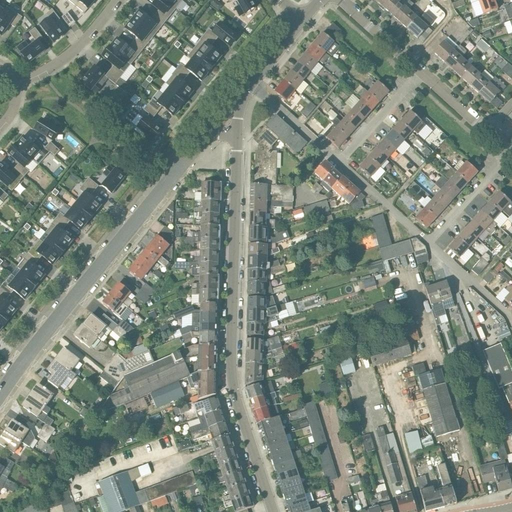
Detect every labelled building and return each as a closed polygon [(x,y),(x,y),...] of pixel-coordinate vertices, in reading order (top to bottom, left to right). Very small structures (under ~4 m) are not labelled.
[(80,0),(75,6),(84,14),(95,0),(80,0)] [(164,24),(176,10),(164,0),(148,0),(147,2),(159,11),(155,16),(164,24)] [(164,0),(176,10),(183,0),(164,0)] [(251,0),(236,0),(241,6),(235,9),(240,17),(245,14),(245,15),(256,9),(251,0)] [(396,0),(386,0),(382,6),(390,14),(400,3),(396,0)] [(454,10),(465,5),(463,0),(462,0),(452,4),(454,10)] [(494,0),(482,0),(479,1),(484,15),(498,10),(494,0)] [(400,3),(390,14),(399,22),(409,11),(400,3)] [(7,8),(4,12),(0,17),(0,35),(1,36),(9,25),(14,28),(22,18),(7,8)] [(41,26),(54,43),(64,36),(55,24),(60,20),(52,10),(46,14),(50,19),(41,26)] [(409,11),(399,22),(408,30),(417,19),(409,11)] [(153,38),(164,24),(155,16),(151,21),(139,12),(132,21),(153,38)] [(75,23),(68,13),(62,18),(69,28),(75,23)] [(417,19),(408,30),(419,40),(434,22),(425,14),(419,21),(417,19)] [(132,44),(142,51),(153,38),(132,21),(125,29),(136,39),(132,44)] [(61,22),(57,25),(64,34),(68,31),(61,22)] [(204,35),(214,43),(218,38),(230,47),(237,38),(220,24),(213,33),(209,30),(204,35)] [(325,54),(326,53),(332,56),(340,47),(333,42),(337,37),(342,32),(333,24),(324,34),(323,34),(314,45),(325,54)] [(37,42),(38,42),(43,39),(35,29),(29,33),(36,42),(37,42)] [(489,31),(483,33),(485,39),(491,37),(489,31)] [(210,48),(214,43),(204,35),(200,41),(194,49),(215,66),(215,65),(221,57),(210,48)] [(131,66),(142,51),(132,44),(128,49),(117,40),(110,48),(127,62),(126,62),(131,66)] [(36,42),(29,48),(25,43),(18,49),(22,53),(21,54),(29,64),(45,51),(38,42),(37,42),(36,42)] [(434,54),(445,64),(455,52),(444,42),(434,54)] [(504,49),(497,43),(494,47),(501,52),(504,49)] [(306,54),(318,63),(319,62),(328,68),(334,61),(325,54),(314,45),(306,54)] [(460,47),(455,52),(445,64),(454,71),(464,60),(462,58),(467,52),(460,47)] [(127,62),(110,48),(103,57),(114,66),(110,71),(119,79),(124,73),(120,70),(126,62),(127,62)] [(215,66),(194,49),(188,57),(192,61),(208,74),(215,66)] [(490,49),(486,53),(491,57),(495,53),(490,49)] [(151,58),(156,62),(160,57),(155,52),(151,58)] [(299,63),(310,72),(318,63),(306,54),(299,63)] [(464,60),(454,71),(462,79),(473,68),(464,60)] [(192,61),(186,68),(181,64),(176,70),(186,78),(190,73),(202,82),(208,74),(192,61)] [(291,72),(303,82),(310,72),(299,63),(291,72)] [(511,80),(511,67),(508,64),(502,72),(511,80)] [(94,67),(82,83),(91,91),(92,90),(96,94),(102,87),(97,83),(104,75),(94,67)] [(473,68),(462,79),(471,87),(481,76),(473,68)] [(182,83),(186,78),(176,70),(172,76),(166,84),(170,88),(170,87),(187,101),(187,100),(193,92),(182,83)] [(119,79),(110,71),(105,77),(115,85),(119,79)] [(284,81),(295,91),(303,82),(291,72),(284,81)] [(479,95),(490,84),(481,76),(471,87),(479,95)] [(295,91),(284,81),(275,93),(286,102),(295,91)] [(368,94),(379,104),(389,93),(378,83),(368,94)] [(500,94),(490,84),(479,95),(490,105),(491,104),(497,110),(503,104),(496,98),(500,94)] [(164,95),(180,108),(187,101),(170,87),(170,88),(164,95)] [(379,104),(368,94),(364,90),(358,96),(362,100),(360,102),(372,112),(379,104)] [(136,106),(141,100),(135,95),(130,101),(136,106)] [(180,109),(180,108),(164,95),(158,103),(153,99),(148,105),(158,113),(162,108),(173,117),(180,109)] [(355,97),(347,104),(351,108),(359,101),(355,97)] [(372,112),(360,102),(353,111),(364,121),(372,112)] [(306,119),(316,108),(311,103),(302,115),(306,119)] [(154,118),(158,113),(148,105),(144,110),(154,118)] [(364,121),(353,111),(345,119),(356,129),(364,121)] [(401,123),(412,133),(414,131),(418,135),(426,126),(422,122),(410,112),(401,123)] [(257,153),(256,185),(275,186),(275,153),(271,153),(271,147),(279,139),(285,144),(285,143),(297,154),(306,144),(275,117),(254,140),(259,145),(259,153),(257,153)] [(356,129),(345,119),(341,123),(336,118),(332,123),(337,128),(348,138),(356,129)] [(161,132),(145,119),(138,128),(146,135),(142,140),(149,145),(153,141),(154,141),(161,132)] [(51,126),(42,120),(35,131),(53,142),(59,131),(58,131),(61,126),(54,121),(51,126)] [(393,132),(404,142),(412,133),(401,123),(393,132)] [(348,138),(337,128),(327,139),(338,149),(348,138)] [(385,141),(396,151),(404,142),(393,132),(385,141)] [(16,146),(32,161),(38,166),(39,166),(51,153),(48,151),(45,148),(39,142),(34,147),(23,138),(16,146)] [(377,149),(388,159),(396,151),(385,141),(377,149)] [(50,143),(45,148),(48,151),(51,153),(55,157),(60,151),(50,143)] [(16,146),(8,154),(19,164),(15,169),(24,177),(29,172),(25,168),(32,161),(16,146)] [(369,158),(380,168),(388,159),(377,149),(369,158)] [(380,168),(369,158),(359,168),(371,179),(380,168)] [(324,182),(334,170),(325,162),(315,174),(324,182)] [(457,174),(468,184),(478,173),(467,163),(457,174)] [(0,164),(0,180),(12,192),(20,183),(20,182),(24,177),(15,169),(10,174),(0,164)] [(114,171),(109,168),(104,174),(109,178),(102,187),(111,194),(124,178),(115,171),(114,171)] [(468,184),(457,174),(451,169),(447,173),(445,171),(443,174),(451,180),(449,182),(460,193),(468,184)] [(332,189),(343,178),(334,170),(324,182),(321,185),(329,193),(332,189)] [(202,202),(220,202),(221,183),(215,183),(215,184),(213,184),(213,174),(196,174),(196,184),(202,185),(202,202)] [(460,193),(449,182),(443,176),(434,185),(441,191),(452,201),(460,193)] [(341,198),(351,185),(343,178),(332,189),(341,198)] [(88,179),(84,184),(94,192),(98,187),(88,179)] [(94,192),(84,184),(79,190),(84,194),(78,202),(94,215),(95,215),(94,214),(101,207),(90,197),(94,192)] [(275,186),(256,185),(251,185),(250,202),(292,203),(293,187),(275,186)] [(350,206),(362,202),(362,201),(365,198),(351,185),(341,198),(350,206)] [(0,198),(3,202),(8,196),(0,189),(0,198)] [(452,201),(441,191),(433,200),(444,210),(452,201)] [(499,192),(489,203),(501,213),(502,211),(510,218),(511,215),(511,203),(511,202),(499,192)] [(444,210),(433,200),(425,209),(436,219),(444,210)] [(321,203),(324,213),(330,212),(327,201),(321,203)] [(94,215),(78,202),(72,210),(88,223),(94,215)] [(194,214),(219,215),(219,212),(220,209),(220,202),(202,202),(202,209),(194,209),(194,214)] [(293,203),(292,203),(250,202),(250,214),(266,215),(266,214),(274,215),(274,208),(293,208),(293,203)] [(362,202),(350,206),(352,212),(364,208),(362,202)] [(324,213),(321,203),(315,205),(318,215),(324,213)] [(501,213),(489,203),(482,212),(493,222),(501,213)] [(33,208),(29,204),(25,209),(29,213),(33,208)] [(318,215),(315,205),(310,207),(313,217),(318,215)] [(313,217),(310,207),(304,208),(307,219),(313,217)] [(295,221),(304,218),(302,209),(292,212),(295,221)] [(436,219),(425,209),(416,220),(427,230),(436,219)] [(88,223),(72,210),(65,217),(60,214),(56,219),(66,227),(70,222),(81,231),(87,223),(88,223)] [(493,222),(482,212),(474,221),(485,231),(491,236),(496,231),(494,229),(496,226),(496,225),(493,222)] [(201,227),(220,227),(220,220),(219,216),(219,215),(194,214),(194,219),(201,220),(201,227)] [(266,215),(250,214),(250,228),(266,229),(274,229),(275,221),(266,221),(266,215)] [(372,225),(385,221),(383,216),(371,219),(372,225)] [(66,227),(56,219),(51,225),(52,225),(45,233),(50,237),(66,250),(66,249),(73,241),(61,232),(66,227)] [(374,231),(387,228),(385,221),(372,225),(374,231)] [(485,231),(474,221),(466,229),(477,239),(485,231)] [(193,239),(219,239),(220,227),(201,227),(201,234),(193,233),(193,239)] [(165,228),(155,240),(166,249),(173,242),(169,239),(173,234),(165,228)] [(266,229),(250,228),(249,243),(266,244),(276,244),(284,240),(282,233),(276,235),(276,237),(272,238),(272,237),(268,237),(268,236),(266,236),(266,229)] [(376,237),(388,233),(387,228),(374,231),(376,237)] [(477,239),(466,229),(458,238),(469,248),(477,239)] [(313,233),(306,235),(308,241),(315,239),(313,233)] [(378,243),(390,240),(388,233),(376,237),(378,243)] [(50,237),(44,244),(60,258),(66,250),(50,237)] [(505,246),(511,239),(508,237),(502,243),(505,246)] [(469,248),(458,238),(448,249),(459,259),(469,248)] [(201,251),(219,251),(219,239),(193,239),(184,239),(184,248),(193,248),(193,244),(201,244),(201,251)] [(412,251),(426,248),(416,239),(409,240),(409,241),(410,241),(412,251)] [(166,249),(155,240),(145,252),(157,261),(166,268),(170,264),(161,256),(166,249)] [(380,250),(392,246),(390,240),(378,243),(380,250)] [(44,244),(39,241),(33,249),(32,248),(28,254),(38,262),(42,257),(53,266),(59,258),(60,258),(44,244)] [(413,254),(412,251),(410,241),(409,241),(404,243),(408,256),(413,254)] [(408,256),(404,243),(398,244),(402,258),(408,256)] [(402,258),(398,244),(392,246),(380,250),(384,263),(402,258)] [(499,253),(503,248),(499,244),(495,249),(499,253)] [(249,245),(249,257),(267,258),(267,257),(279,252),(278,248),(267,252),(267,246),(249,245)] [(426,248),(412,251),(413,254),(414,254),(416,259),(428,255),(426,248)] [(193,263),(217,264),(217,262),(219,258),(219,251),(201,251),(200,258),(193,258),(193,263)] [(157,261),(145,252),(137,261),(149,271),(157,261)] [(38,262),(28,254),(23,260),(24,260),(17,268),(22,272),(22,271),(38,284),(45,276),(33,267),(38,262)] [(481,259),(488,265),(488,264),(487,263),(490,261),(489,257),(486,254),(481,259)] [(267,258),(249,257),(249,259),(248,260),(248,263),(249,264),(249,271),(267,271),(271,270),(284,265),(286,264),(284,259),(270,264),(267,264),(267,258)] [(488,265),(481,259),(472,270),(478,276),(487,266),(488,265)] [(149,271),(137,261),(129,271),(141,281),(149,271)] [(200,276),(218,276),(219,270),(217,266),(217,264),(193,263),(175,263),(175,270),(184,270),(184,269),(189,269),(192,267),(192,279),(200,276)] [(498,273),(504,267),(500,263),(494,270),(498,273)] [(284,265),(271,270),(273,275),(286,271),(284,265)] [(157,270),(153,274),(160,279),(163,275),(157,270)] [(22,272),(16,279),(32,292),(38,284),(22,271),(22,272)] [(267,271),(249,271),(248,277),(248,278),(248,281),(248,282),(248,284),(264,285),(266,284),(266,277),(267,277),(267,271)] [(508,283),(511,279),(502,271),(499,275),(508,283)] [(487,284),(494,277),(490,273),(483,280),(487,284)] [(16,279),(11,275),(5,283),(4,283),(0,288),(10,297),(14,291),(25,300),(31,293),(32,292),(16,279)] [(191,290),(218,291),(218,276),(200,276),(200,284),(191,284),(191,290)] [(365,289),(376,286),(374,278),(362,282),(365,289)] [(447,282),(436,286),(444,310),(455,306),(447,282)] [(264,285),(248,284),(248,296),(264,297),(286,290),(284,285),(272,290),(270,283),(266,284),(264,285)] [(119,284),(111,293),(129,308),(132,304),(126,299),(130,293),(119,284)] [(146,284),(140,291),(148,297),(151,295),(154,291),(146,284)] [(444,310),(436,286),(425,289),(433,313),(444,310)] [(151,295),(162,291),(159,287),(154,291),(151,295)] [(10,297),(0,288),(0,310),(10,319),(17,311),(5,302),(10,297)] [(199,305),(218,305),(218,291),(191,290),(191,296),(199,296),(199,305)] [(150,298),(148,297),(140,291),(135,297),(145,305),(150,298)] [(129,308),(111,293),(103,304),(114,313),(113,314),(120,319),(129,308)] [(265,311),(275,308),(274,306),(271,297),(265,299),(248,299),(248,310),(265,311)] [(378,303),(381,314),(390,312),(387,301),(378,303)] [(194,313),(217,314),(217,313),(218,312),(218,310),(218,309),(218,305),(199,305),(194,304),(185,308),(186,311),(190,311),(190,309),(195,309),(194,313)] [(265,311),(248,310),(247,324),(265,325),(266,325),(276,321),(279,321),(277,314),(287,311),(284,305),(275,308),(265,311)] [(10,319),(0,310),(0,324),(3,327),(10,319)] [(154,311),(148,314),(151,321),(157,318),(154,311)] [(192,327),(208,327),(208,324),(217,324),(217,320),(218,319),(218,317),(217,316),(217,314),(194,313),(194,314),(192,314),(192,327)] [(84,327),(98,338),(101,340),(105,336),(102,333),(106,328),(93,317),(84,327)] [(133,330),(134,330),(122,320),(118,326),(126,333),(127,333),(133,330)] [(266,325),(265,325),(247,324),(247,337),(263,337),(263,330),(266,330),(278,326),(276,321),(266,325)] [(182,336),(191,332),(217,334),(217,324),(208,324),(208,327),(192,327),(187,326),(179,330),(182,336)] [(159,329),(162,334),(169,331),(167,325),(159,329)] [(126,333),(118,326),(113,332),(121,339),(126,333)] [(322,335),(331,332),(329,326),(320,329),(322,335)] [(98,338),(84,327),(76,337),(89,349),(98,338)] [(343,328),(323,334),(325,340),(344,334),(343,328)] [(407,331),(410,343),(421,340),(417,328),(407,331)] [(509,330),(498,335),(500,340),(511,335),(509,330)] [(200,346),(217,346),(217,334),(191,332),(182,336),(184,341),(192,338),(200,338),(200,346)] [(126,343),(127,350),(143,343),(141,340),(140,337),(126,343)] [(247,341),(247,353),(264,353),(281,348),(280,345),(275,346),(273,339),(263,342),(247,341)] [(373,367),(373,368),(412,356),(406,339),(373,349),(368,351),(368,353),(373,367)] [(247,353),(246,366),(263,367),(263,364),(263,358),(267,359),(271,357),(284,354),(291,352),(292,356),(299,353),(296,343),(281,348),(264,353),(247,353)] [(503,388),(511,409),(511,372),(501,345),(483,352),(498,390),(503,388)] [(124,376),(127,383),(123,385),(125,390),(110,396),(115,408),(124,405),(177,382),(187,377),(190,376),(182,357),(190,354),(200,354),(199,359),(216,359),(217,346),(200,346),(194,346),(155,363),(124,376)] [(120,354),(119,355),(125,360),(134,357),(131,350),(131,349),(120,354)] [(65,351),(57,361),(71,372),(79,361),(65,351)] [(105,371),(119,382),(124,376),(155,363),(149,351),(134,357),(125,360),(119,355),(118,354),(117,354),(105,371)] [(344,375),(344,376),(356,372),(351,358),(340,362),(344,375)] [(216,359),(199,359),(199,366),(199,372),(216,372),(216,367),(216,359)] [(76,376),(71,372),(57,361),(49,372),(53,375),(48,382),(57,389),(67,377),(72,381),(76,376)] [(246,366),(245,387),(263,382),(263,378),(265,379),(269,377),(267,371),(284,364),(284,363),(285,363),(285,361),(266,367),(263,367),(246,366)] [(434,426),(433,426),(437,438),(459,431),(456,420),(441,370),(419,376),(434,426)] [(119,382),(105,371),(100,377),(115,388),(119,382)] [(190,376),(187,377),(189,383),(216,384),(216,372),(199,372),(194,374),(190,376)] [(177,382),(124,405),(129,416),(133,427),(146,421),(142,411),(156,405),(157,407),(184,395),(177,382)] [(245,390),(249,402),(271,394),(269,388),(273,387),(271,382),(245,390)] [(329,382),(319,385),(323,396),(332,393),(329,382)] [(216,384),(189,383),(191,388),(194,388),(199,388),(199,396),(191,399),(192,403),(199,401),(216,396),(216,384)] [(31,397),(46,407),(53,396),(38,386),(31,397)] [(275,393),(271,394),(249,402),(253,413),(268,408),(266,402),(271,400),(276,399),(276,397),(282,395),(280,391),(275,393)] [(38,418),(43,422),(48,415),(47,415),(50,410),(46,407),(31,397),(23,408),(38,418)] [(217,398),(188,407),(189,411),(195,409),(198,418),(198,419),(199,419),(221,411),(217,398)] [(496,400),(491,403),(493,410),(499,408),(496,400)] [(304,411),(316,408),(314,402),(303,406),(304,411)] [(99,408),(93,403),(88,409),(95,414),(99,408)] [(268,408),(253,413),(257,425),(259,424),(276,418),(275,416),(274,412),(280,410),(279,405),(273,406),(268,408)] [(306,417),(318,413),(316,408),(304,411),(306,417)] [(88,421),(93,415),(85,409),(80,415),(88,421)] [(221,411),(199,419),(201,424),(189,428),(191,434),(225,422),(221,411)] [(308,422),(319,419),(318,413),(306,417),(308,422)] [(279,417),(276,418),(259,424),(260,428),(262,433),(282,427),(279,417)] [(309,428),(321,424),(319,419),(308,422),(309,428)] [(309,426),(307,420),(299,422),(301,429),(309,426)] [(13,422),(6,433),(21,443),(30,447),(35,439),(30,429),(28,431),(13,422)] [(225,422),(191,434),(193,441),(204,437),(211,435),(213,440),(229,435),(225,422)] [(54,432),(55,430),(50,426),(46,424),(42,430),(51,436),(52,434),(54,432)] [(311,433),(323,430),(321,424),(309,428),(311,433)] [(282,427),(262,433),(265,442),(285,435),(282,427)] [(385,436),(383,427),(375,429),(381,446),(399,511),(416,511),(399,453),(393,434),(385,436)] [(51,436),(42,430),(37,436),(47,442),(51,436)] [(313,439),(324,435),(323,430),(311,433),(313,439)] [(409,454),(422,451),(417,432),(405,434),(409,454)] [(21,443),(6,433),(0,442),(0,445),(14,454),(21,443)] [(366,453),(375,450),(370,434),(361,437),(366,453)] [(229,435),(213,440),(209,442),(210,446),(213,446),(215,453),(233,447),(229,435)] [(285,435),(265,442),(268,450),(288,444),(285,435)] [(314,445),(326,441),(324,435),(313,439),(314,445)] [(435,448),(431,436),(419,439),(422,451),(435,448)] [(316,450),(328,447),(326,441),(314,445),(316,450)] [(181,445),(183,451),(193,447),(191,442),(181,445)] [(288,444),(268,450),(270,458),(291,452),(290,450),(295,449),(293,442),(288,444)] [(508,460),(507,456),(503,444),(496,447),(501,462),(508,460)] [(233,447),(215,453),(205,457),(207,462),(217,459),(220,466),(237,459),(233,447)] [(318,456),(329,452),(328,447),(316,450),(318,456)] [(291,452),(270,458),(273,467),(294,461),(302,458),(300,451),(291,453),(291,452)] [(55,464),(57,461),(54,452),(49,460),(55,464)] [(320,461),(331,458),(329,452),(318,456),(320,461)] [(0,480),(15,488),(16,485),(7,480),(14,463),(3,457),(0,462),(0,480)] [(321,467),(333,463),(331,458),(320,461),(321,467)] [(237,459),(220,466),(222,472),(215,475),(216,480),(241,472),(239,467),(239,465),(238,462),(237,461),(237,459)] [(294,461),(273,467),(276,476),(297,469),(294,461)] [(38,475),(41,469),(30,463),(27,468),(38,475)] [(323,472),(335,469),(333,463),(321,467),(323,472)] [(440,491),(445,507),(457,504),(444,464),(437,466),(444,490),(440,491)] [(507,475),(505,465),(487,469),(486,465),(479,466),(484,484),(496,481),(499,493),(511,489),(508,474),(507,475)] [(297,469),(276,476),(279,484),(299,478),(297,469)] [(325,478),(336,474),(335,469),(323,472),(325,478)] [(41,470),(38,475),(45,480),(48,475),(41,470)] [(104,496),(110,511),(122,511),(129,510),(140,506),(135,493),(131,483),(127,472),(99,483),(104,496)] [(241,472),(216,480),(218,485),(225,482),(227,489),(245,484),(245,483),(245,481),(244,478),(243,477),(241,472)] [(336,474),(325,478),(326,483),(338,480),(336,474)] [(428,511),(445,507),(440,491),(434,492),(433,488),(431,489),(430,485),(428,486),(426,477),(417,479),(425,511),(428,511)] [(299,478),(279,484),(282,493),(302,487),(299,478)] [(15,488),(0,480),(0,492),(3,487),(12,492),(15,488)] [(245,484),(227,489),(230,496),(222,499),(224,504),(249,496),(245,484)] [(302,487),(282,493),(285,502),(305,495),(302,487)] [(146,503),(147,503),(148,503),(150,502),(145,490),(135,493),(140,506),(146,503)] [(63,511),(69,511),(76,510),(70,491),(58,495),(62,505),(62,506),(63,511)] [(368,511),(365,500),(363,492),(356,494),(358,501),(359,501),(361,507),(355,508),(355,511),(368,511)] [(375,495),(379,508),(380,511),(392,511),(390,505),(387,492),(375,495)] [(57,507),(62,506),(62,505),(58,495),(53,497),(57,507)] [(305,495),(285,502),(288,510),(308,503),(305,495)] [(102,511),(110,511),(104,496),(98,498),(102,511)] [(234,511),(240,511),(247,510),(253,508),(249,496),(224,504),(226,508),(233,506),(234,511)] [(48,499),(52,509),(57,507),(53,497),(48,499)] [(380,511),(379,508),(374,509),(371,498),(365,500),(368,511),(380,511)] [(42,501),(46,511),(52,509),(48,499),(42,501)] [(24,508),(25,511),(46,511),(42,501),(24,508)] [(349,511),(347,501),(341,503),(343,511),(349,511)] [(308,503),(288,510),(288,511),(310,511),(311,511),(308,503)]
